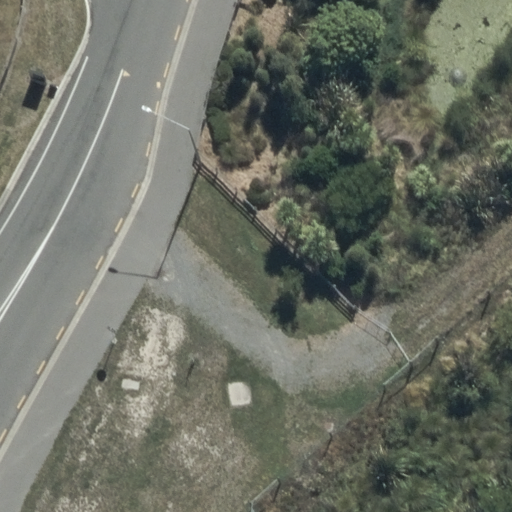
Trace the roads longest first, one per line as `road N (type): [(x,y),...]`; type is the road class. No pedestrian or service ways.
road 1 (track): [(64,213),(142,241),(283,350),(336,358),(378,336),(511,233)]
road 2 (unclassified): [(0,315),(59,223),(100,135),(143,0)]
